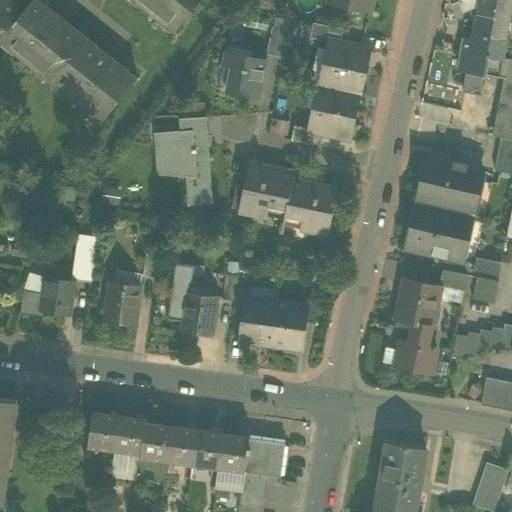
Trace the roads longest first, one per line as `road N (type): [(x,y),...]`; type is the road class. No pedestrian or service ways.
road 1 (unclassified): [(426,0),(338,397)]
road 2 (residential): [(0,353),(338,397)]
road 3 (residential): [(511,430),(338,397)]
